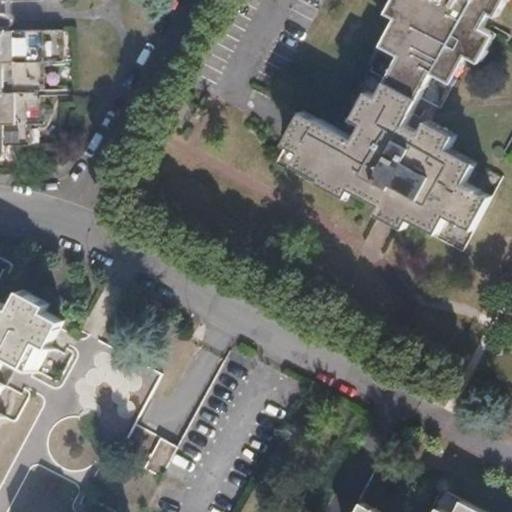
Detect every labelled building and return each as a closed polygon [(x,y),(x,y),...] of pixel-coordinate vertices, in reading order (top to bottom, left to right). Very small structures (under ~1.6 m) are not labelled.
[(376,129),(367,145),(305,112),(288,144),(304,152),(298,163),(325,177),(323,181),(349,195),(353,188),(384,205),(381,212),(407,226),(413,216),(440,231),(449,215),(475,229),(492,197),(467,183),(476,165),(449,150),(456,138),(429,123),(423,134),(407,125),(436,71),(453,81),(468,53),(480,60),(495,33),(485,27),(493,11),(498,14),(505,0),(399,0),(392,13),(402,18),(387,45),(403,54),(380,96),(372,93),(357,118),(376,129)] [(0,32),(7,33),(7,27),(10,27),(13,26),(14,23),(14,21),(13,18),(12,16),(9,15),(0,15),(0,32)] [(63,33),(7,33),(0,32),(0,155),(4,156),(4,146),(31,145),(31,124),(44,124),(44,102),(43,62),(63,62),(63,33)] [(0,414),(0,369),(3,364),(13,370),(17,370),(19,368),(22,363),(27,365),(40,341),(51,347),(64,322),(65,321),(46,312),(50,305),(24,291),(13,311),(0,304),(0,415),(1,415),(0,414)] [(145,468),(162,477),(177,449),(160,440),(145,468)] [(484,511),(464,501),(457,511),(446,511),(439,508),(437,511),(380,511),(364,503),(359,511),(484,511)]
